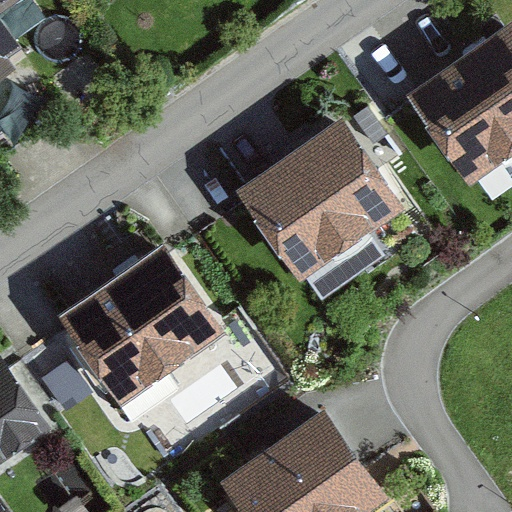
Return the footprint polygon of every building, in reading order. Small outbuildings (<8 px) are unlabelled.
[(13,19),(44,0),(0,0),(0,77),(35,56),(13,19)] [(511,143),(511,36),(509,33),(415,100),(469,175),(511,143)] [(391,206),(336,129),(246,194),(300,270),(391,206)] [(221,329),(165,250),(73,314),(129,393),(221,329)] [(353,511),(376,496),(320,419),(230,484),(250,511),(353,511)]
